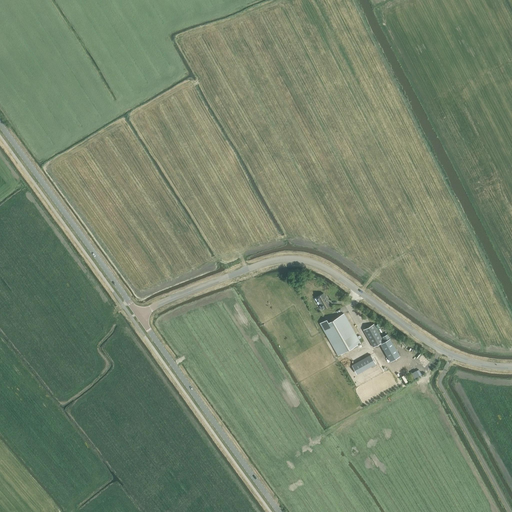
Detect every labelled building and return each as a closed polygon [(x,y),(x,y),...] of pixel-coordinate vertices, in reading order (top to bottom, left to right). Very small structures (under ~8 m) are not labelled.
[(316,297),(321,305),(319,306),(321,309),(328,305),(326,303),(329,301),(326,296),(325,296),(323,293),(316,297)] [(320,323),(338,355),(360,343),(344,313),(328,322),(327,319),(320,323)] [(363,330),(373,347),(383,341),(374,324),(363,330)] [(380,344),(390,362),(400,356),(388,334),(382,337),(385,341),(380,344)] [(351,365),(357,374),(376,364),(371,354),(351,365)]
